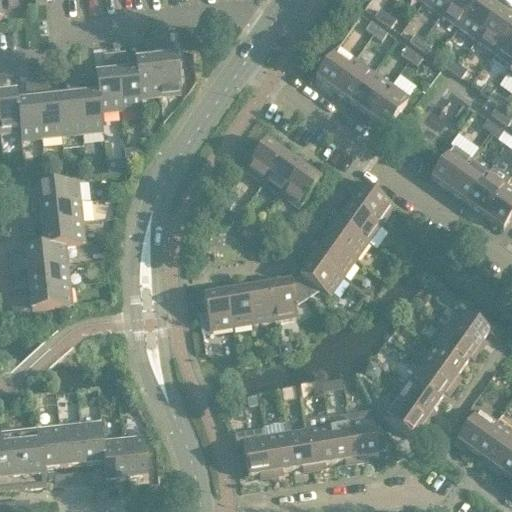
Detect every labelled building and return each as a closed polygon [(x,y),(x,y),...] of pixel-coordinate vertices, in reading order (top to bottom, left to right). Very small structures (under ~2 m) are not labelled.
[(17,11),(16,0),(6,1),(7,12),(17,11)] [(44,0),(34,0),(35,9),(45,8),(44,0)] [(427,0),(423,7),(440,19),(453,0),(427,0)] [(477,0),(453,0),(440,19),(458,32),(479,1),(477,0)] [(458,32),(476,45),(497,14),(479,1),(458,32)] [(374,21),(382,27),(387,19),(379,13),(374,21)] [(511,24),(497,14),(476,45),(493,57),(511,30),(511,24)] [(396,25),(387,19),(382,27),(390,33),(396,25)] [(365,34),(373,40),(378,32),(370,26),(365,34)] [(511,30),(493,57),(510,69),(511,70),(511,68),(511,30)] [(387,38),(378,32),(373,40),(381,45),(387,38)] [(409,46),(417,52),(423,44),(414,38),(409,46)] [(164,42),(153,43),(154,53),(165,52),(164,42)] [(144,54),(154,53),(153,43),(143,45),(144,54)] [(423,44),(417,52),(425,58),(431,50),(423,44)] [(315,82),(333,95),(355,64),(337,51),(315,82)] [(408,65),(414,57),(405,51),(400,59),(408,65)] [(125,56),(114,57),(115,67),(126,66),(125,56)] [(104,68),(115,67),(114,57),(103,58),(104,68)] [(422,63),(414,57),(408,65),(416,70),(422,63)] [(176,59),(155,61),(160,102),(181,99),(176,59)] [(139,104),(140,104),(160,102),(155,61),(135,64),(136,73),(139,104)] [(444,71),(452,77),(458,69),(450,63),(444,71)] [(333,95),(351,107),(373,77),(355,64),(333,95)] [(458,69),(452,77),(460,83),(466,75),(458,69)] [(141,113),(140,104),(139,104),(136,73),(116,75),(120,116),(141,113)] [(100,118),(120,116),(116,75),(95,77),(97,97),(98,97),(100,118)] [(351,107),(368,120),(390,89),(373,77),(351,107)] [(86,80),(75,81),(76,91),(87,89),(86,80)] [(66,92),(76,91),(75,81),(65,82),(66,92)] [(45,84),(35,85),(36,95),(47,94),(45,84)] [(25,96),(36,95),(35,85),(24,86),(25,96)] [(479,96),(488,102),(493,95),(485,88),(479,96)] [(409,103),(390,89),(368,120),(387,133),(388,131),(398,118),(409,103)] [(0,138),(19,136),(20,136),(17,105),(16,96),(0,97),(0,138)] [(97,97),(77,99),(82,139),(103,137),(100,118),(98,97),(97,97)] [(77,99),(57,101),(61,141),(82,139),(77,99)] [(41,143),(61,141),(57,101),(37,103),(41,143)] [(20,136),(19,136),(20,146),(41,143),(37,103),(17,105),(20,136)] [(490,119),(498,125),(504,117),(496,111),(490,119)] [(511,122),(504,117),(498,125),(507,130),(511,122)] [(407,124),(398,118),(388,131),(397,138),(407,124)] [(481,131),(489,137),(495,129),(487,123),(481,131)] [(503,135),(495,129),(489,137),(498,143),(503,135)] [(244,175),(262,188),(284,157),(265,144),(244,175)] [(430,181),(449,195),(470,164),(452,151),(430,181)] [(262,188),(280,200),(301,170),(284,157),(262,188)] [(124,163),(106,165),(107,177),(126,175),(124,163)] [(449,195),(466,207),(488,177),(470,164),(449,195)] [(320,183),(301,170),(280,200),(298,214),(320,183)] [(493,170),(488,177),(466,207),(484,220),(506,189),(510,183),(493,170)] [(356,199),(350,208),(380,230),(393,211),(353,183),(346,193),(356,199)] [(38,189),(40,210),(80,206),(78,185),(38,189)] [(511,193),(506,189),(484,220),(502,233),(511,219),(511,193)] [(31,200),(30,190),(20,191),(21,201),(31,200)] [(233,207),(225,201),(220,209),(228,215),(233,207)] [(40,210),(42,231),(82,226),(80,206),(40,210)] [(337,217),(333,223),(368,247),(380,230),(350,208),(341,220),(337,217)] [(23,221),(24,232),(34,231),(32,220),(23,221)] [(256,235),(261,227),(253,221),(248,229),(256,235)] [(368,247),(333,223),(329,229),(333,232),(325,243),(355,265),(368,247)] [(84,248),(82,226),(42,231),(44,250),(44,251),(65,249),(84,248)] [(269,233),(261,227),(256,235),(264,240),(269,233)] [(35,242),(34,231),(24,232),(25,243),(35,242)] [(312,252),(308,258),(343,283),(355,265),(325,243),(316,255),(312,252)] [(67,269),(65,249),(44,251),(44,250),(24,252),(26,263),(6,265),(7,276),(67,269)] [(343,283),(308,258),(304,264),(308,267),(299,279),(295,282),(307,302),(320,294),(329,301),(343,283)] [(69,289),(67,269),(7,276),(8,286),(28,284),(29,294),(69,289)] [(274,283),(267,284),(274,325),(296,322),(295,310),(307,302),(295,282),(290,285),(275,287),(274,283)] [(261,290),(247,292),(253,329),(274,325),(267,284),(260,285),(261,290)] [(71,310),(69,289),(29,294),(30,304),(10,306),(11,317),(71,310)] [(232,290),(225,291),(231,333),(253,329),(247,292),(232,295),(232,290)] [(231,333),(225,291),(218,292),(218,297),(203,300),(209,336),(231,333)] [(458,314),(445,332),(479,357),(483,351),(479,348),(488,335),(458,314)] [(445,332),(432,350),(463,371),(471,359),(475,362),(479,357),(445,332)] [(285,349),(279,350),(281,361),(291,359),(290,352),(285,349)] [(454,383),(463,371),(432,350),(420,367),(454,392),(458,386),(454,383)] [(420,367),(407,385),(437,407),(446,395),(450,398),(454,392),(420,367)] [(496,376),(491,382),(503,391),(508,385),(496,376)] [(330,385),(322,387),(323,396),(328,395),(331,391),(330,385)] [(407,385),(395,403),(429,427),(433,421),(429,418),(437,407),(407,385)] [(256,400),(247,402),(248,411),(257,409),(256,400)] [(425,433),(429,427),(395,403),(382,421),(412,443),(421,430),(425,433)] [(474,457),(496,427),(478,414),(453,448),(460,453),(463,449),(474,457)] [(348,419),(356,468),(363,467),(362,462),(377,459),(370,415),(348,419)] [(348,419),(326,422),(334,467),(348,464),(349,469),(356,468),(348,419)] [(305,424),(306,434),(313,475),(320,474),(319,469),(334,467),(326,422),(326,420),(305,424)] [(483,469),(489,474),(511,441),(511,428),(501,420),(496,427),(474,457),(486,465),(483,469)] [(83,469),(103,467),(104,467),(102,446),(100,427),(79,429),(83,469)] [(263,433),(271,482),(278,481),(277,476),(291,474),(285,437),(283,427),(262,431),(263,433)] [(63,472),(83,469),(79,429),(59,431),(63,472)] [(44,474),(63,472),(59,431),(39,433),(43,474),(44,474)] [(0,496),(45,492),(44,474),(43,474),(39,433),(0,437),(0,496)] [(264,483),(271,482),(263,433),(233,438),(236,451),(242,450),(248,481),(263,479),(264,483)] [(306,434),(285,437),(291,474),(306,472),(306,476),(313,475),(306,434)] [(511,480),(511,441),(489,474),(495,478),(498,474),(511,483),(511,480)] [(143,442),(122,444),(126,484),(147,482),(143,442)] [(122,444),(102,446),(104,467),(103,467),(105,486),(126,484),(122,444)] [(75,478),(64,480),(65,490),(76,488),(75,478)] [(55,491),(65,490),(64,480),(54,481),(55,491)] [(148,489),(149,500),(159,498),(157,487),(148,489)] [(137,491),(138,501),(149,500),(148,490),(137,491)] [(117,493),(106,494),(107,504),(118,503),(117,493)] [(96,506),(107,504),(106,494),(95,496),(96,506)]
